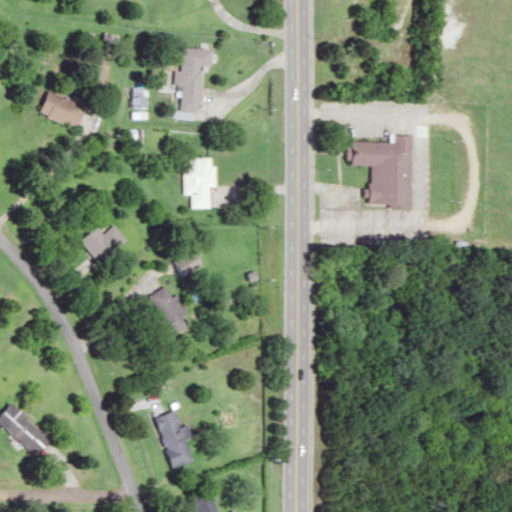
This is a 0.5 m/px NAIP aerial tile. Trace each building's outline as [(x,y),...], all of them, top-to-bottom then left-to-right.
[(207,65),(208,48),(176,47),(174,84),(177,84),(175,109),(195,110),(197,65),(207,65)] [(43,91),(34,110),(69,126),(77,106),(43,91)] [(404,134),(386,133),(385,141),(346,139),(345,164),(363,165),(361,205),(400,206),(404,134)] [(210,186),(210,157),(180,157),(180,207),(205,207),(205,186),(210,186)] [(98,262),(124,236),(110,222),(100,232),(91,224),(75,240),(98,262)] [(174,293),(166,296),(161,285),(144,292),(156,317),(148,321),(156,337),(187,323),(174,293)] [(0,431),(29,454),(43,437),(0,403),(0,431)] [(164,468),(188,460),(181,438),(186,436),(183,423),(175,425),(170,409),(148,416),(164,468)] [(213,511),(203,488),(183,497),(188,511),(213,511)]
